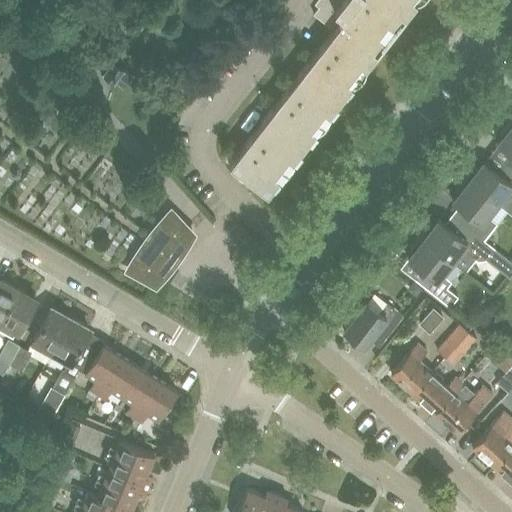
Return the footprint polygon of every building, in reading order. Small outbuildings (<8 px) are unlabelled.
[(316,0),(314,3),(318,7),(312,13),(316,16),(328,26),(333,30),(332,31),(324,42),(229,163),(267,192),(279,177),(274,173),(288,156),(292,160),(316,130),(311,126),(324,109),(329,113),(352,83),(347,80),(360,62),(365,66),(377,51),(372,47),(381,36),(377,33),(381,27),(388,19),(391,22),(399,11),(405,15),(417,0),(416,0),(316,0)] [(316,16),(306,28),(307,29),(324,42),(332,31),(333,30),(328,26),(316,16)] [(104,53),(94,66),(122,87),(131,74),(104,53)] [(511,122),(509,120),(499,133),(502,136),(497,142),(511,153),(511,154),(505,164),(511,169),(511,122)] [(511,195),(511,169),(505,164),(498,173),(483,161),(477,168),(474,165),(464,178),(496,203),(504,193),(508,192),(511,195)] [(488,213),(496,203),(464,178),(454,191),(457,193),(452,200),(467,212),(460,221),(484,239),(496,223),(489,217),(488,213)] [(123,271),(156,287),(163,280),(169,272),(175,265),(181,257),(186,249),(192,241),(197,233),(171,206),(165,211),(160,217),(154,223),(149,230),(144,236),(139,243),(135,250),(131,257),(127,264),(123,271)] [(483,239),(460,221),(453,231),(438,219),(432,225),(429,223),(419,236),(451,261),(464,271),(474,258),(477,260),(485,259),(494,248),(483,239)] [(443,271),(451,261),(419,236),(409,249),(412,251),(407,258),(422,269),(415,279),(449,306),(457,296),(446,287),(451,281),(444,275),(443,271)] [(509,276),(511,272),(511,261),(503,272),(509,276)] [(0,317),(16,288),(0,278),(0,317)] [(0,329),(12,336),(16,329),(17,330),(35,299),(16,288),(0,317),(0,329)] [(379,311),(366,301),(355,315),(346,316),(347,325),(343,330),(348,333),(349,342),(358,341),(363,345),(375,330),(385,337),(403,314),(386,302),(379,311)] [(52,349),(70,317),(51,307),(33,339),(52,349)] [(442,316),(433,307),(419,322),(429,331),(442,316)] [(89,328),(70,317),(52,349),(71,360),(89,328)] [(436,348),(445,356),(456,343),(467,329),(459,322),(436,348)] [(476,337),(467,329),(456,343),(445,356),(453,363),(476,337)] [(9,363),(20,344),(7,337),(0,350),(0,372),(3,373),(8,363),(9,363)] [(413,392),(431,371),(418,359),(427,350),(416,341),(390,371),(413,392)] [(31,351),(20,344),(9,363),(21,369),(31,351)] [(89,388),(97,394),(122,356),(103,344),(85,372),(95,379),(89,388)] [(507,391),(511,385),(511,357),(503,350),(494,360),(506,371),(496,381),(507,391)] [(111,389),(121,396),(140,367),(122,356),(97,394),(105,398),(111,389)] [(125,411),(134,417),(158,379),(140,367),(121,396),(131,402),(125,411)] [(62,368),(51,386),(64,393),(74,375),(62,368)] [(431,371),(413,392),(435,411),(453,390),(456,393),(464,383),(455,375),(447,385),(431,371)] [(158,379),(134,417),(142,422),(148,412),(159,419),(177,391),(158,379)] [(483,384),(475,393),(466,402),(456,393),(453,390),(435,411),(458,431),(492,392),(483,384)] [(511,385),(507,391),(501,397),(509,404),(511,400),(511,385)] [(511,443),(511,427),(508,423),(499,415),(472,444),(494,464),(511,443)] [(59,446),(70,450),(80,424),(70,420),(59,446)] [(146,470),(147,469),(154,452),(119,438),(108,466),(148,482),(152,472),(146,470)] [(511,443),(494,464),(511,480),(511,443)] [(59,477),(70,450),(59,446),(48,473),(59,477)] [(148,482),(108,466),(97,493),(122,503),(131,508),(138,490),(144,493),(148,482)] [(47,504),(59,477),(48,473),(37,500),(47,504)] [(267,511),(276,492),(266,488),(264,494),(245,486),(234,511),(267,511)] [(118,511),(122,503),(97,493),(88,489),(78,511),(118,511)] [(267,511),(301,511),(303,510),(284,502),(286,497),(276,492),(267,511)] [(44,511),(47,504),(37,500),(31,511),(44,511)]
